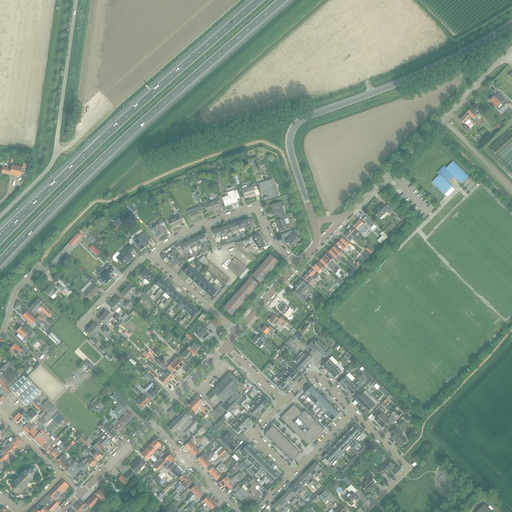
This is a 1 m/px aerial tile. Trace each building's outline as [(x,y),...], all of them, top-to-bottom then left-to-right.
[(495,96),(490,101),(496,107),(500,104),(501,105),(501,104),(503,106),(508,101),(499,93),(495,96)] [(470,108),(466,113),(481,126),(483,124),(478,120),(479,120),(475,117),(477,115),(470,108)] [(481,126),(466,113),(474,120),(473,120),(466,113),(460,119),(464,124),(466,122),(468,124),(471,122),(474,125),(476,122),(481,127),(481,126)] [(468,176),(453,161),(446,168),(444,166),(437,173),(439,175),(432,182),(445,194),(452,187),(447,182),(454,176),(461,183),(468,176)] [(0,168),(0,172),(1,173),(5,174),(5,175),(8,175),(9,174),(19,177),(20,173),(23,174),(24,167),(26,168),(26,164),(23,163),(22,167),(11,165),(10,168),(7,167),(7,166),(5,166),(4,167),(2,167),(2,169),(0,168)] [(271,197),(278,194),(275,186),(274,187),(272,179),(269,180),(268,181),(266,182),(266,183),(262,184),(262,183),(259,184),(262,192),(265,191),(264,189),(268,188),(271,197)] [(242,186),(243,189),(242,189),(245,198),(251,196),(252,197),(256,195),(254,190),(257,189),(255,183),(252,184),(252,186),(247,188),(246,185),(242,186)] [(227,192),(228,196),(223,198),(225,206),(237,202),(236,199),(239,198),(237,190),(233,191),(233,190),(227,192)] [(218,205),(221,204),(219,197),(216,198),(216,200),(205,204),(208,212),(214,210),(213,209),(219,207),(218,205)] [(136,211),(134,208),(136,206),(132,201),(126,207),(132,215),(136,211)] [(277,213),(278,216),(284,214),(282,206),(284,205),(282,201),(279,203),(271,205),(274,214),(277,213)] [(200,212),(203,210),(200,203),(196,205),(197,207),(187,211),(190,219),(195,217),(195,216),(201,214),(200,212)] [(379,207),(373,213),(379,219),(387,211),(389,214),(393,209),(388,204),(385,207),(381,203),(378,207),(379,207)] [(181,219),(184,217),(181,211),(177,213),(178,215),(168,220),(171,228),(183,222),(181,219)] [(284,214),(278,216),(279,219),(276,221),(278,227),(279,226),(281,232),(291,228),(287,218),(286,219),(285,214),(284,215),(284,214)] [(363,220),(368,226),(371,224),(368,220),(369,219),(367,217),(366,219),(365,218),(363,220)] [(118,218),(114,225),(118,228),(122,221),(118,218)] [(248,218),(242,221),(244,228),(250,226),(254,224),(252,219),(248,220),(248,218)] [(162,227),(165,225),(161,219),(158,222),(159,223),(153,228),(158,236),(165,231),(162,227)] [(363,226),(364,224),(360,220),(354,226),(360,233),(363,230),(362,229),(364,227),(363,226)] [(242,221),(236,222),(238,230),(244,228),(242,221)] [(236,222),(230,224),(233,232),(238,230),(236,222)] [(230,224),(224,226),(227,234),(233,232),(230,224)] [(224,226),(218,228),(221,236),(227,234),(224,226)] [(221,236),(218,228),(212,231),(215,238),(221,236)] [(352,228),(348,232),(357,241),(359,239),(355,236),(358,233),(352,228)] [(146,242),(150,238),(146,232),(133,241),(140,250),(147,244),(146,242)] [(291,247),(299,239),(292,232),(287,236),(289,238),(286,242),(291,247)] [(357,241),(348,232),(344,236),(350,242),(352,239),(356,242),(357,241)] [(78,233),(68,243),(72,247),(81,237),(78,233)] [(204,233),(198,236),(202,243),(207,240),(204,233)] [(253,239),(256,245),(263,240),(259,235),(253,239)] [(198,236),(193,239),(196,246),(202,243),(198,236)] [(343,237),(339,241),(346,247),(349,250),(351,248),(348,245),(349,244),(343,237)] [(193,239),(187,242),(191,248),(196,246),(193,239)] [(263,240),(256,245),(259,250),(257,251),(259,254),(265,250),(263,248),(266,246),(263,240)] [(346,247),(339,241),(336,244),(342,251),(344,249),(347,252),(349,250),(346,247)] [(191,248),(187,242),(182,244),(184,249),(185,251),(191,248)] [(120,254),(118,251),(113,256),(113,258),(114,260),(116,261),(118,261),(119,260),(124,265),(132,257),(129,254),(134,249),(128,244),(123,249),(125,250),(120,254)] [(335,245),(331,249),(339,256),(342,253),(341,253),(342,252),(335,245)] [(166,257),(170,262),(176,257),(174,254),(177,252),(174,249),(172,252),(166,257)] [(331,249),(328,252),(334,258),(336,256),(337,257),(344,265),(346,263),(339,256),(331,249)] [(53,266),(63,256),(59,253),(50,263),(53,266)] [(327,253),(323,257),(331,265),(338,271),(340,269),(331,261),(333,258),(327,253)] [(251,277),(224,308),(232,315),(259,284),(258,283),(260,281),(261,282),(279,262),(271,255),(253,275),(252,274),(249,276),(251,277)] [(176,257),(170,262),(174,267),(177,264),(179,267),(184,263),(182,261),(180,262),(176,257)] [(331,265),(323,257),(319,261),(325,267),(327,265),(336,273),(338,271),(331,265)] [(318,272),(321,270),(323,272),(323,271),(328,276),(330,274),(318,262),(313,267),(318,272)] [(353,271),(357,267),(352,262),(349,266),(353,271)] [(103,269),(97,275),(100,279),(98,280),(102,283),(103,282),(105,284),(111,278),(109,275),(114,270),(109,264),(103,270),(103,269)] [(189,266),(184,272),(188,276),(193,270),(189,266)] [(154,276),(145,268),(139,275),(138,276),(143,280),(144,279),(145,277),(149,281),(154,276)] [(241,279),(249,270),(247,268),(239,277),(241,279)] [(312,269),(307,273),(313,279),(314,280),(319,276),(312,269)] [(193,270),(188,276),(193,280),(198,275),(193,270)] [(313,279),(307,273),(303,277),(310,285),(314,280),(313,279)] [(198,275),(193,280),(198,284),(203,279),(198,275)] [(55,280),(60,284),(64,288),(66,286),(62,282),(57,277),(55,278),(55,280)] [(155,284),(160,288),(165,283),(160,278),(155,284)] [(203,279),(198,284),(202,288),(207,283),(203,279)] [(294,287),(296,289),(292,293),(304,305),(308,301),(305,298),(302,294),(310,286),(308,284),(307,285),(301,279),(294,287)] [(50,297),(58,289),(52,283),(45,291),(50,297)] [(90,299),(99,290),(93,283),(83,293),(90,299)] [(165,283),(160,288),(165,292),(170,287),(165,283)] [(207,283),(202,288),(207,293),(212,287),(207,283)] [(129,285),(125,289),(131,295),(135,291),(129,285)] [(170,287),(165,292),(169,296),(174,291),(170,287)] [(212,287),(207,293),(212,297),(217,291),(212,287)] [(131,295),(125,289),(120,293),(127,299),(131,295)] [(143,299),(145,297),(138,290),(135,292),(143,299)] [(174,291),(169,296),(174,301),(179,295),(174,291)] [(179,295),(174,301),(179,305),(184,299),(179,295)] [(117,297),(112,301),(119,307),(123,303),(117,297)] [(38,299),(34,303),(39,308),(41,310),(44,313),(49,318),(51,315),(49,313),(43,308),(40,306),(43,303),(38,299)] [(184,299),(179,305),(183,309),(188,303),(184,299)] [(119,307),(112,301),(108,305),(115,311),(119,307)] [(39,308),(34,303),(29,308),(34,313),(39,308)] [(188,303),(183,309),(188,313),(193,307),(188,303)] [(278,310),(284,314),(287,317),(290,314),(290,313),(293,310),(294,311),(296,308),(291,304),(289,307),(290,307),(289,309),(283,304),(278,310)] [(193,307),(188,313),(193,317),(198,312),(193,307)] [(106,310),(102,314),(108,321),(112,317),(106,310)] [(26,311),(22,315),(28,321),(31,324),(33,322),(34,323),(35,322),(38,326),(42,322),(40,321),(37,318),(35,319),(26,311)] [(117,313),(115,315),(120,320),(122,322),(128,316),(125,314),(122,318),(117,313)] [(108,321),(102,314),(97,319),(104,325),(108,321)] [(275,325),(277,327),(280,324),(284,327),(288,322),(281,316),(279,319),(274,315),(269,320),(273,324),(273,325),(274,326),(275,325)] [(94,322),(90,327),(96,333),(100,329),(94,322)] [(202,340),(209,333),(206,331),(209,328),(205,324),(201,328),(202,329),(197,335),(202,340)] [(268,332),(269,332),(271,335),(275,330),(269,325),(268,328),(265,325),(261,330),(266,334),(268,332)] [(26,326),(23,328),(21,326),(16,331),(18,333),(16,335),(21,340),(23,338),(22,337),(25,334),(28,337),(32,333),(26,326)] [(96,333),(90,327),(85,331),(92,337),(96,333)] [(193,339),(189,335),(187,334),(185,336),(190,342),(193,339)] [(260,347),(266,339),(261,335),(259,337),(257,335),(252,341),(260,347)] [(321,354),(327,348),(318,340),(315,343),(313,340),(308,346),(314,352),(317,350),(321,354)] [(49,348),(42,341),(39,344),(42,347),(39,350),(44,354),(49,348)] [(193,343),(186,350),(193,356),(196,353),(195,352),(199,348),(193,343)] [(24,357),(28,353),(22,347),(20,349),(14,344),(10,348),(16,354),(18,352),(24,357)] [(193,356),(186,350),(186,349),(180,355),(186,361),(189,358),(190,359),(193,356)] [(302,352),(297,356),(305,363),(307,361),(308,362),(313,358),(306,352),(304,354),(302,352)] [(305,363),(297,356),(293,360),(295,363),(293,365),(299,371),(304,367),(302,365),(305,363)] [(320,366),(327,372),(335,365),(338,362),(332,356),(321,366),(321,365),(320,366)] [(176,372),(184,363),(177,357),(172,361),(171,360),(167,364),(169,365),(167,367),(172,373),(175,371),(176,372)] [(164,369),(166,366),(162,363),(162,364),(157,359),(155,360),(164,369)] [(0,378),(9,388),(22,375),(8,361),(0,368),(0,378)] [(90,369),(83,362),(79,367),(86,373),(90,369)] [(335,365),(327,372),(334,379),(335,379),(334,378),(341,371),(335,365)] [(150,369),(147,372),(154,379),(157,376),(150,369)] [(285,369),(280,373),(288,380),(290,378),(291,379),(296,375),(289,369),(287,371),(285,369)] [(163,371),(161,373),(169,381),(173,377),(168,371),(165,374),(163,371)] [(227,413),(242,397),(235,390),(241,383),(230,372),(212,391),(207,397),(213,403),(219,397),(223,402),(215,410),(220,415),(225,411),(227,413)] [(169,381),(161,373),(159,375),(161,378),(159,380),(164,385),(169,381)] [(288,380),(280,373),(276,377),(276,376),(273,380),(276,383),(277,382),(279,384),(277,386),(278,387),(280,386),(283,388),(287,384),(286,382),(288,380)] [(152,382),(154,379),(149,374),(146,376),(152,382)] [(24,375),(9,389),(12,391),(18,397),(32,384),(24,375)] [(338,383),(344,389),(352,382),(346,375),(338,383),(338,382),(338,383)] [(133,383),(143,394),(148,399),(151,396),(152,397),(160,390),(154,383),(153,384),(151,382),(144,389),(135,381),(133,383)] [(352,382),(344,389),(351,396),(352,396),(351,395),(358,388),(352,382)] [(0,393),(0,394),(0,401),(11,391),(5,384),(0,388),(0,393)] [(32,384),(18,397),(26,406),(31,402),(33,399),(40,392),(32,384)] [(134,386),(132,388),(138,395),(141,392),(134,386)] [(308,397),(315,389),(312,386),(304,393),(308,397)] [(120,389),(116,393),(124,400),(128,397),(120,389)] [(311,400),(319,393),(315,389),(308,397),(311,400)] [(355,399),(361,406),(369,398),(372,396),(366,390),(356,400),(355,399)] [(315,404),(322,396),(319,393),(311,400),(315,404)] [(117,394),(114,397),(121,405),(124,402),(117,394)] [(148,399),(143,394),(136,402),(142,408),(149,400),(148,399)] [(198,396),(193,400),(204,411),(206,409),(201,405),(205,401),(202,398),(201,399),(198,396)] [(318,407),(326,399),(322,396),(315,404),(318,407)] [(268,402),(267,400),(266,401),(262,397),(259,399),(257,397),(253,401),(260,408),(262,406),(264,407),(268,403),(268,402)] [(369,398),(361,406),(368,413),(369,413),(368,412),(375,405),(369,398)] [(41,408),(33,399),(31,402),(38,410),(41,408)] [(54,407),(50,402),(47,399),(44,403),(51,410),(54,407)] [(322,410),(329,403),(326,399),(318,407),(322,410)] [(204,411),(193,400),(189,405),(192,408),(191,409),(194,412),(197,409),(201,412),(200,413),(204,417),(207,414),(204,411)] [(260,408),(253,401),(249,405),(251,408),(249,410),(255,416),(259,412),(258,410),(260,408)] [(325,414),(333,406),(329,403),(322,410),(325,414)] [(301,411),(300,410),(294,404),(280,417),(280,418),(286,423),(287,424),(296,433),(299,436),(308,445),(324,429),(305,410),(302,413),(301,411)] [(123,406),(115,414),(119,418),(124,413),(125,414),(120,419),(126,424),(133,416),(128,411),(126,413),(125,412),(127,410),(123,406)] [(328,417),(336,410),(333,406),(325,414),(328,417)] [(375,421),(378,424),(386,416),(383,414),(386,410),(382,407),(376,413),(378,415),(374,419),(376,420),(375,421)] [(24,412),(22,409),(12,418),(17,423),(23,417),(21,415),(24,412)] [(32,409),(27,414),(31,419),(32,418),(32,417),(36,414),(32,409)] [(339,413),(336,410),(328,417),(332,421),(339,413)] [(183,432),(184,433),(185,435),(198,422),(195,419),(193,422),(188,417),(182,411),(170,424),(171,425),(168,428),(173,433),(176,430),(179,433),(184,428),(185,430),(183,432)] [(28,422),(31,419),(27,414),(23,417),(17,423),(22,428),(28,422)] [(28,422),(22,428),(27,433),(33,427),(34,425),(36,424),(34,422),(40,417),(37,414),(32,418),(31,419),(28,422)] [(240,414),(236,418),(243,425),(245,423),(247,424),(251,420),(245,414),(243,416),(240,414)] [(386,416),(378,424),(381,427),(381,426),(383,427),(387,423),(389,426),(395,419),(391,416),(388,418),(386,416)] [(243,425),(236,418),(232,422),(234,425),(232,427),(238,433),(242,429),(241,428),(243,425)] [(126,424),(120,419),(113,427),(118,432),(126,424)] [(110,440),(116,434),(105,423),(99,428),(110,440)] [(300,449),(299,450),(296,447),(297,446),(295,443),(293,445),(290,442),(292,440),(289,438),(288,440),(285,437),(286,435),(284,433),(282,434),(279,431),(281,430),(279,427),(277,429),(273,425),(271,424),(270,425),(272,427),(265,433),(292,460),(300,452),(301,453),(303,451),(300,449)] [(33,427),(27,433),(31,438),(37,432),(34,428),(36,427),(34,425),(33,427)] [(354,425),(347,432),(355,439),(361,433),(358,430),(359,430),(355,425),(354,425)] [(402,432),(396,426),(390,433),(393,436),(391,437),(395,441),(395,440),(401,446),(407,440),(401,434),(402,432)] [(235,438),(229,432),(221,440),(232,451),(238,445),(238,446),(239,445),(233,440),(235,438)] [(347,432),(341,438),(349,446),(355,439),(347,432)] [(97,441),(98,441),(92,446),(98,452),(103,447),(110,440),(102,433),(98,436),(100,438),(97,441)] [(33,438),(37,442),(41,438),(37,434),(33,438)] [(41,438),(37,442),(41,446),(46,440),(44,438),(46,437),(44,435),(41,438)] [(8,440),(10,442),(16,448),(22,442),(16,436),(13,439),(11,437),(8,440)] [(49,437),(46,440),(41,446),(44,450),(53,441),(49,437)] [(185,446),(189,451),(195,446),(192,442),(194,440),(192,438),(190,441),(185,446)] [(341,438),(335,444),(343,452),(349,446),(341,438)] [(53,441),(44,450),(49,455),(55,449),(52,446),(57,441),(55,439),(53,441)] [(155,439),(150,444),(157,450),(158,448),(161,444),(155,439)] [(5,443),(4,444),(12,452),(16,448),(10,442),(7,445),(5,443)] [(66,452),(73,445),(71,443),(69,445),(68,444),(63,449),(66,452)] [(241,451),(247,457),(255,450),(248,443),(247,443),(248,444),(241,451)] [(1,445),(0,446),(0,447),(1,449),(8,456),(12,452),(4,444),(2,446),(1,445)] [(150,444),(145,448),(151,454),(154,451),(155,452),(157,450),(150,444)] [(335,444),(330,450),(337,458),(343,452),(335,444)] [(55,449),(49,455),(54,459),(59,453),(62,450),(58,446),(55,449)] [(195,446),(189,451),(194,457),(200,451),(200,452),(204,448),(202,446),(198,449),(195,446)] [(0,454),(5,459),(8,456),(1,449),(0,447),(1,449),(0,450),(0,454)] [(152,455),(151,454),(145,448),(141,453),(146,459),(149,456),(150,457),(152,455)] [(223,449),(217,455),(220,457),(226,451),(223,449)] [(255,450),(247,457),(253,463),(261,456),(255,450)] [(325,458),(322,461),(327,465),(329,462),(331,464),(337,458),(330,450),(323,457),(325,458)] [(97,461),(102,456),(97,451),(92,456),(97,461)] [(197,459),(201,464),(213,453),(211,451),(207,456),(206,455),(205,457),(202,454),(197,459)] [(58,463),(58,464),(64,469),(70,464),(73,460),(71,458),(68,461),(64,457),(66,455),(64,453),(57,460),(59,462),(58,463)] [(213,453),(201,464),(206,468),(210,464),(208,461),(213,457),(212,456),(214,454),(213,453)] [(168,464),(174,459),(169,454),(164,459),(163,459),(154,468),(157,470),(166,462),(168,464)] [(261,456),(253,463),(259,470),(267,462),(261,456)] [(86,458),(83,462),(85,464),(87,462),(89,465),(91,467),(96,463),(91,458),(88,460),(86,458)] [(136,472),(144,465),(138,459),(130,466),(136,472)] [(70,464),(64,469),(72,478),(72,477),(85,464),(83,462),(81,460),(78,464),(74,460),(73,460),(70,464)] [(388,460),(380,468),(380,467),(377,470),(382,475),(384,472),(386,474),(389,471),(389,470),(393,466),(388,460)] [(72,477),(72,478),(76,482),(84,474),(82,472),(89,465),(87,462),(85,464),(72,477)] [(267,462),(259,470),(265,476),(273,468),(267,462)] [(315,462),(311,467),(316,472),(321,467),(315,462)] [(209,471),(213,475),(222,466),(224,465),(222,463),(215,469),(213,467),(209,471)] [(176,476),(181,471),(173,464),(168,469),(176,476)] [(11,483),(11,484),(12,484),(14,485),(13,485),(14,486),(12,487),(12,488),(13,489),(14,490),(15,490),(15,489),(16,489),(16,490),(17,490),(17,489),(18,490),(19,491),(18,491),(19,491),(20,491),(19,491),(22,488),(23,488),(23,487),(26,484),(26,485),(26,484),(27,483),(29,481),(29,482),(29,481),(32,478),(33,478),(32,478),(33,473),(34,473),(34,472),(36,470),(36,467),(35,466),(33,466),(31,468),(30,467),(29,468),(29,469),(25,470),(24,470),(21,473),(20,473),(21,473),(18,476),(17,476),(18,477),(15,480),(14,479),(14,480),(12,483),(11,482),(11,483)] [(222,466),(213,475),(217,480),(221,475),(219,473),(221,471),(221,470),(224,468),(222,466)] [(311,467),(307,471),(312,476),(314,474),(319,478),(321,476),(318,474),(316,472),(311,467)] [(273,468),(265,476),(271,482),(274,479),(275,479),(280,475),(273,468)] [(307,471),(302,475),(308,481),(312,476),(307,471)] [(361,485),(367,492),(372,488),(375,484),(371,479),(373,477),(368,472),(364,476),(367,479),(361,485)] [(174,487),(176,489),(182,483),(187,478),(183,474),(178,478),(181,480),(177,483),(178,484),(174,487)] [(124,485),(128,481),(121,475),(117,478),(124,485)] [(220,483),(224,487),(235,476),(234,475),(232,477),(232,476),(230,478),(227,475),(220,483)] [(235,476),(224,487),(228,491),(233,487),(230,485),(235,480),(237,482),(240,479),(236,475),(235,476)] [(302,475),(298,480),(303,485),(306,483),(308,485),(310,487),(312,485),(310,483),(308,481),(302,475)] [(345,475),(342,479),(348,484),(351,481),(345,475)] [(182,483),(176,489),(178,490),(181,487),(182,488),(183,486),(185,488),(191,482),(187,478),(182,483)] [(176,481),(174,479),(168,485),(160,493),(161,494),(164,492),(164,493),(170,487),(176,481)] [(252,493),(246,498),(251,504),(261,495),(254,488),(258,484),(253,479),(249,483),(252,485),(248,489),(252,493)] [(62,480),(58,484),(65,490),(69,486),(62,480)] [(298,480),(294,484),(304,494),(306,491),(301,487),(303,485),(298,480)] [(58,484),(55,487),(61,493),(62,493),(65,490),(58,484)] [(294,484),(290,488),(295,494),(297,492),(302,496),(304,494),(294,484)] [(191,492),(193,494),(198,489),(194,485),(190,489),(192,492),(191,492)] [(245,497),(246,498),(252,493),(248,489),(246,491),(242,487),(241,488),(238,485),(233,490),(236,493),(235,494),(242,501),(245,497)] [(357,490),(351,485),(347,489),(350,492),(344,498),(349,502),(349,503),(349,504),(350,505),(351,506),(352,506),(353,505),(354,504),(354,503),(354,502),(359,498),(354,493),(357,490)] [(55,487),(48,494),(52,498),(54,500),(58,504),(59,502),(56,499),(61,493),(55,487)] [(290,488),(285,493),(291,498),(293,500),(295,503),(298,500),(293,496),(295,494),(290,488)] [(101,501),(106,496),(99,489),(95,494),(101,501)] [(198,489),(193,494),(195,497),(196,496),(198,498),(203,494),(198,489)] [(325,490),(318,497),(323,501),(330,495),(325,490)] [(285,493),(281,497),(287,502),(291,498),(285,493)] [(48,494),(40,501),(44,505),(47,501),(48,502),(52,498),(48,494)] [(198,510),(199,511),(206,504),(211,500),(207,496),(203,500),(205,503),(198,510)] [(281,497),(277,502),(282,507),(287,511),(289,509),(287,506),(285,504),(287,502),(281,497)] [(47,501),(44,505),(46,508),(51,511),(55,507),(58,504),(54,500),(52,498),(48,502),(47,501)] [(199,511),(198,511),(203,511),(204,511),(202,509),(204,507),(206,509),(209,506),(212,509),(216,505),(211,500),(206,504),(199,511)] [(40,501),(35,507),(40,511),(50,511),(51,511),(46,508),(44,505),(40,501)] [(84,510),(87,507),(81,501),(74,508),(78,511),(80,511),(83,509),(84,510)] [(282,507),(277,502),(273,506),(278,511),(280,509),(283,511),(286,511),(287,511),(282,507)]
